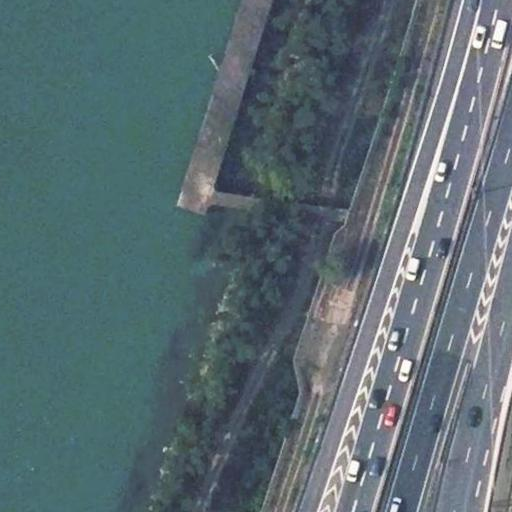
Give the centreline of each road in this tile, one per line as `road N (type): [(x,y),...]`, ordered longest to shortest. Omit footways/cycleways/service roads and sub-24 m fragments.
road 1 (track): [(201,511),(325,224),(344,119),(384,0)]
road 2 (trunk): [(487,0),(309,511)]
road 3 (track): [(435,0),(279,511)]
road 4 (trunk): [(490,0),(462,135),(353,511)]
road 5 (trunk): [(401,511),(511,140)]
road 6 (trunk): [(454,511),(511,292)]
